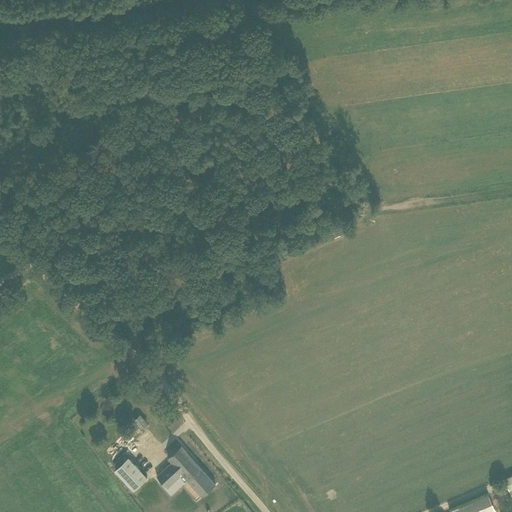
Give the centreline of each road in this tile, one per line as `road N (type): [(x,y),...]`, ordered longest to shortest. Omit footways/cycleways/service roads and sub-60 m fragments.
road 1 (track): [(180,407),(34,261)]
road 2 (track): [(133,0),(0,21)]
road 3 (unclassified): [(265,511),(180,407)]
